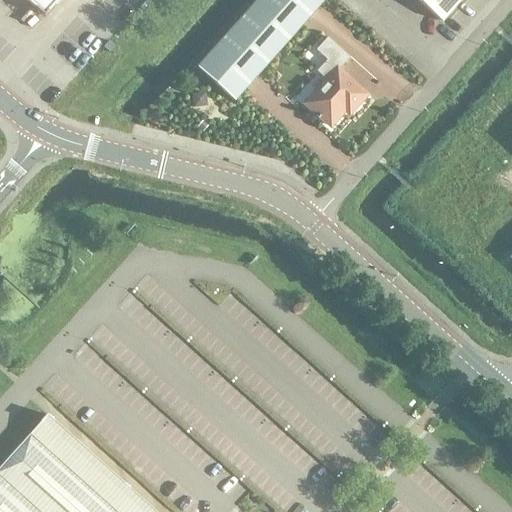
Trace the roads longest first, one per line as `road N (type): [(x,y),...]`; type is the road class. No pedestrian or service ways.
road 1 (unclassified): [(308,223),(511,1)]
road 2 (tertiary): [(40,130),(273,194),(308,223)]
road 3 (tertiary): [(308,223),(511,400)]
